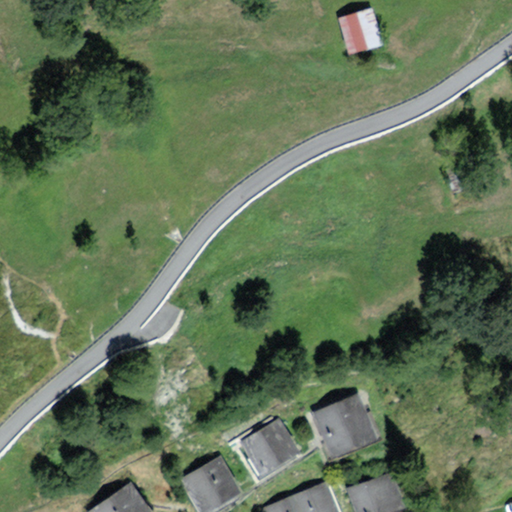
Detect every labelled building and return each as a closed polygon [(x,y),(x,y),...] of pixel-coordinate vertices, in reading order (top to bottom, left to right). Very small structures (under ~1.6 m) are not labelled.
[(376,14),(340,24),(350,59),(386,49),(376,14)] [(367,400),(323,418),(340,460),(384,442),(367,400)] [(284,425),(246,448),(265,481),(304,459),(284,425)] [(225,461),(186,486),(203,511),(228,511),(250,498),(225,461)] [(397,475),(360,492),(368,511),(409,511),(413,511),(397,475)] [(155,511),(136,485),(99,511),(155,511)] [(341,511),(332,490),(283,511),(341,511)]
